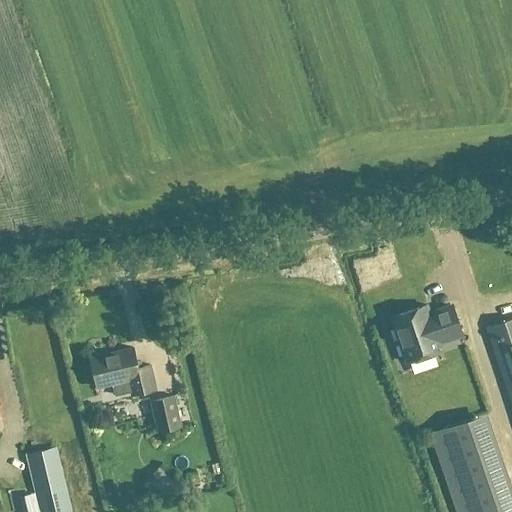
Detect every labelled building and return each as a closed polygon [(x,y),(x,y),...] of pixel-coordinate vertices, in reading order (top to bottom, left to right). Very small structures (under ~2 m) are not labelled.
[(426,306),(390,318),(406,363),(441,351),(439,343),(461,335),(452,307),(429,315),(426,306)] [(511,319),(486,329),(511,403),(511,319)] [(131,349),(89,359),(97,388),(112,384),(115,396),(131,392),(131,395),(155,389),(149,365),(136,369),(131,349)] [(150,401),(157,433),(180,428),(175,405),(173,396),(150,401)] [(430,434),(456,511),(501,511),(470,420),(430,434)] [(70,511),(55,448),(26,455),(39,511),(70,511)]
